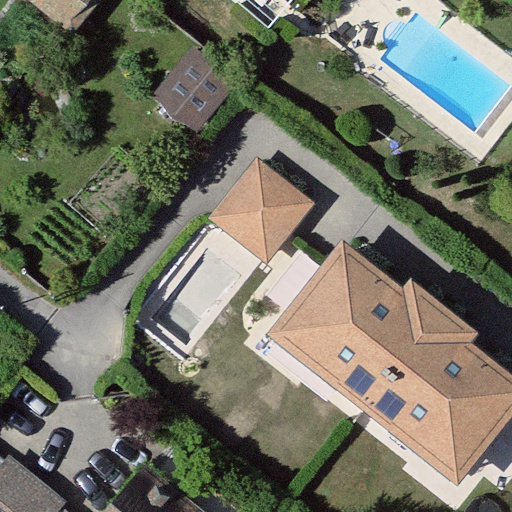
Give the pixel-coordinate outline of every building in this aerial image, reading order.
[(102,0),(34,0),(32,2),(71,36),(102,0)] [(249,0),(268,16),(281,0),(249,0)] [(236,84),(197,50),(157,97),(196,130),(236,84)] [(310,202),(259,165),(216,223),(267,260),(310,202)] [(511,411),(511,374),(347,244),(275,334),(458,479),(511,411)] [(48,511),(61,495),(9,457),(0,469),(0,511),(48,511)] [(197,511),(142,467),(105,511),(197,511)]
